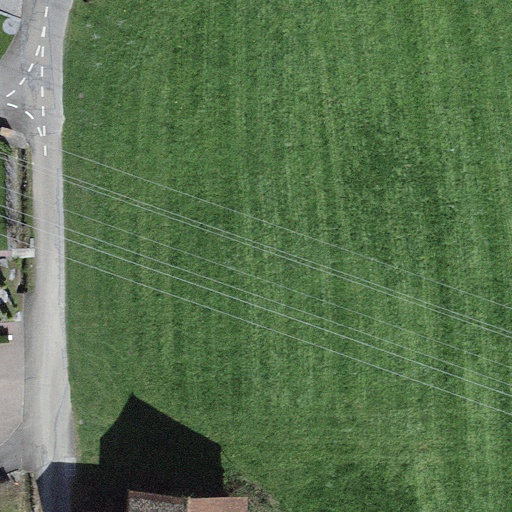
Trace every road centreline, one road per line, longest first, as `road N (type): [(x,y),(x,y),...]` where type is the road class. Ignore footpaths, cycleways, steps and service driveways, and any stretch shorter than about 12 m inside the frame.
road 1 (residential): [(46,118),(56,511)]
road 2 (residential): [(60,0),(44,62),(46,118)]
